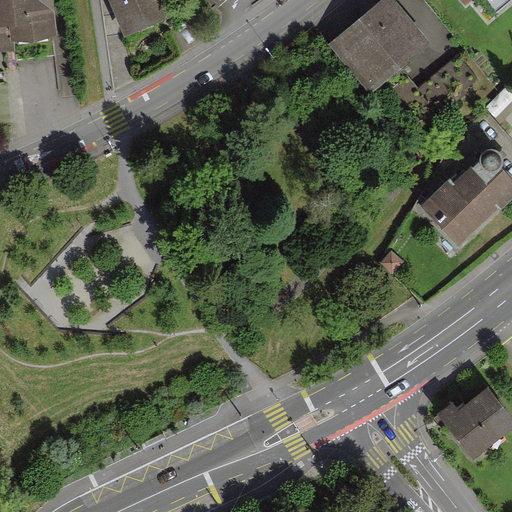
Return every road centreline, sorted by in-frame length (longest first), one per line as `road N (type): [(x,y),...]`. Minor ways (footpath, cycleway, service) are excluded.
road 1 (residential): [(303,0),(116,122),(0,172)]
road 2 (primary): [(350,397),(120,511)]
road 3 (primary): [(511,285),(350,397)]
road 4 (residential): [(350,397),(440,511)]
